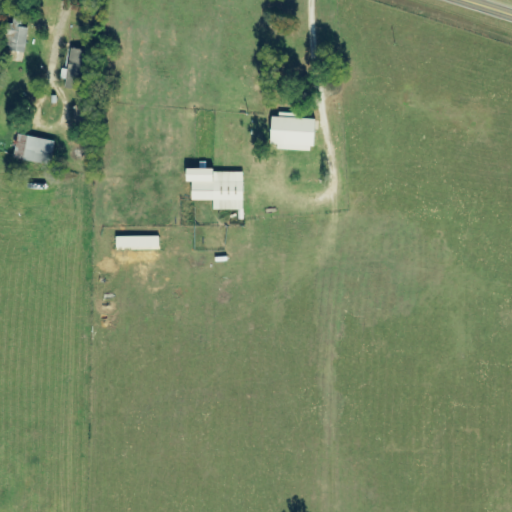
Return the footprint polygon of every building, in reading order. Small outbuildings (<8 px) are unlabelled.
[(11,50),(29,52),(32,27),(25,26),(27,11),(16,9),(11,50)] [(64,86),(87,91),(95,51),(72,46),(64,86)] [(321,147),(322,119),(301,118),(301,113),(283,112),(282,118),(273,117),(272,144),(321,147)] [(54,165),(59,141),(21,133),(17,158),(54,165)] [(195,200),(218,201),(218,209),(247,210),(248,171),(209,171),(209,162),(203,162),(202,169),(196,169),(195,200)]
